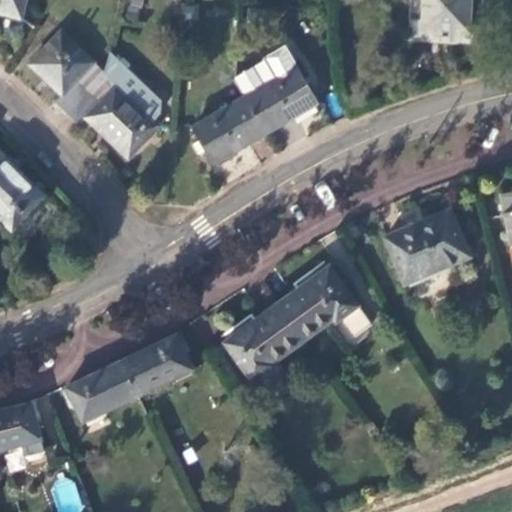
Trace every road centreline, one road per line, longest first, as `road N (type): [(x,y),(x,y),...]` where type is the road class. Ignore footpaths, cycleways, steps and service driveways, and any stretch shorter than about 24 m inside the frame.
road 1 (residential): [(0,400),(93,363),(370,199),(511,152)]
road 2 (residential): [(511,90),(363,138),(155,256)]
road 3 (residential): [(155,256),(0,92)]
road 4 (residential): [(155,256),(67,303),(0,326)]
